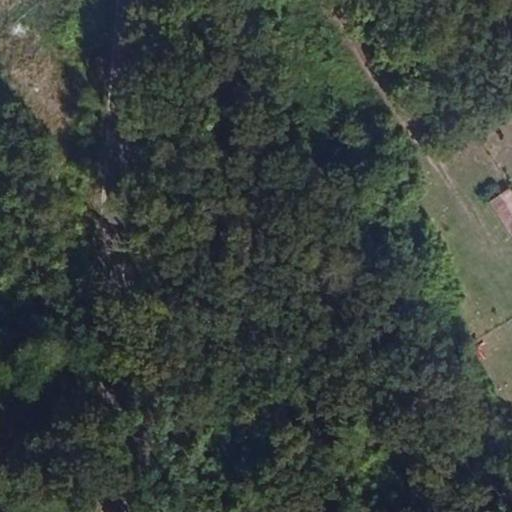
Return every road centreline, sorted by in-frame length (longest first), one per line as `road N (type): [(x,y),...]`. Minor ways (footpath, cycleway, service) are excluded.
road 1 (unclassified): [(132,0),(111,224),(113,511)]
road 2 (track): [(0,345),(112,489)]
